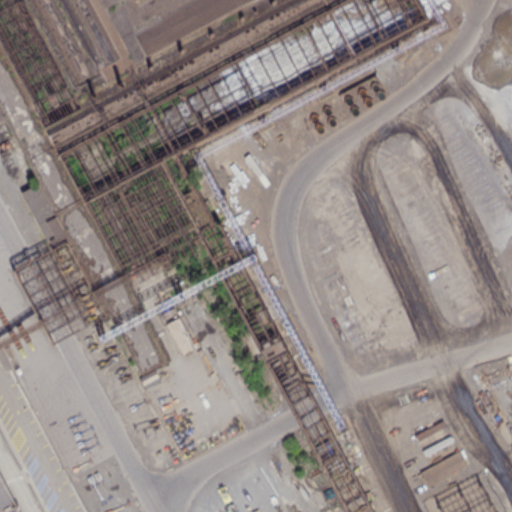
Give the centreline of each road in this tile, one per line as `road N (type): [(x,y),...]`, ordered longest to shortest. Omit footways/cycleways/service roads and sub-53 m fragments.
road 1 (track): [(511,505),(441,374),(435,311),(427,104),(469,30)]
road 2 (track): [(409,511),(353,394)]
road 3 (track): [(443,80),(511,185)]
